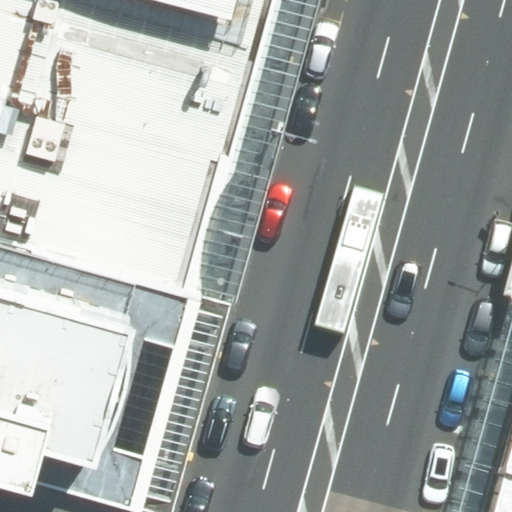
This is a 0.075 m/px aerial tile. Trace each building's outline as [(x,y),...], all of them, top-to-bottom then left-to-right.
[(0,0),(0,234),(190,288),(269,0),(0,0)] [(0,465),(135,503),(190,288),(0,234),(0,465)] [(511,424),(497,477),(511,481),(511,424)] [(0,465),(0,511),(132,511),(135,503),(0,465)] [(511,511),(511,481),(497,477),(488,511),(511,511)]
